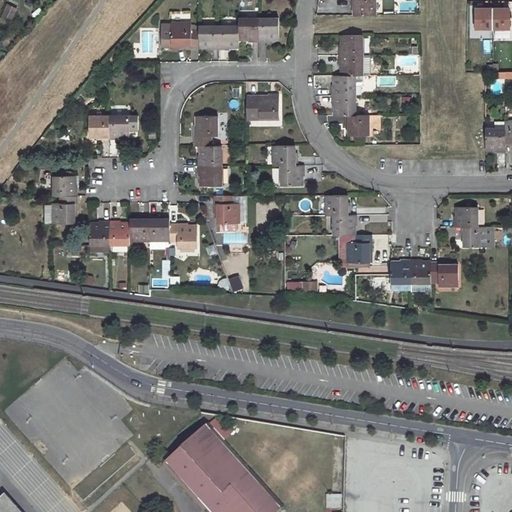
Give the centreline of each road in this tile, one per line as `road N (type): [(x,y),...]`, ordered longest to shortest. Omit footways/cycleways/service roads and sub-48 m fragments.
road 1 (unclassified): [(469,438),(142,382),(53,334),(0,326)]
road 2 (residential): [(301,69),(205,70),(185,79),(170,100),(168,165),(148,180),(107,180)]
road 3 (residential): [(301,69),(310,120),(333,153),(380,181),(414,182)]
